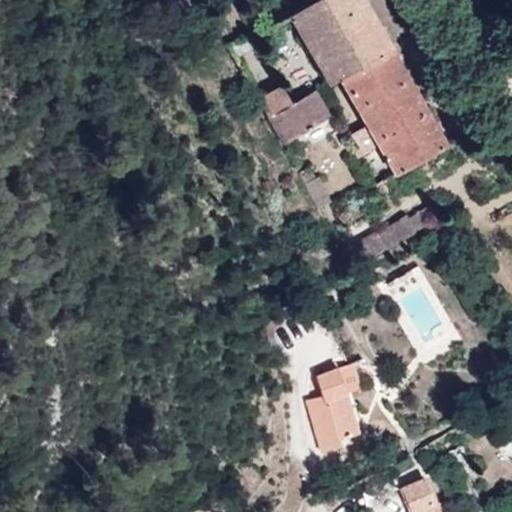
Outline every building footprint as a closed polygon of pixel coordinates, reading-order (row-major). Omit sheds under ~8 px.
[(334,70),(338,77),(351,70),(386,53),(356,0),(302,0),(285,9),(318,77),(334,70)] [(338,77),(364,126),(412,100),(386,53),(351,70),(338,77)] [(277,84),(260,90),(270,111),(266,112),(279,141),(325,115),(309,91),(288,101),(284,94),(277,84)] [(412,100),(364,126),(392,179),(440,153),(412,100)] [(415,235),(430,226),(419,210),(405,217),(415,235)] [(322,257),(335,281),(353,269),(343,250),(322,257)] [(344,368),(306,380),(312,404),(299,407),(310,458),(349,438),(337,400),(353,395),(344,368)] [(394,484),(400,510),(423,504),(426,502),(419,478),(394,484)] [(423,504),(424,511),(436,511),(434,501),(426,502),(423,504)]
